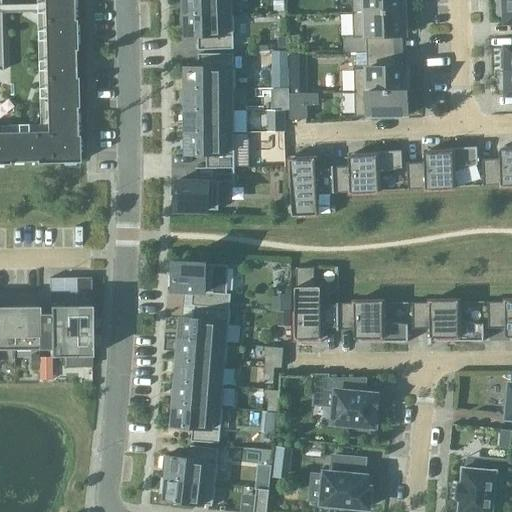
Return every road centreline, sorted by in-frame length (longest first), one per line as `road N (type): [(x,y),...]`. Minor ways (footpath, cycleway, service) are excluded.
road 1 (residential): [(126,255),(109,511)]
road 2 (residential): [(126,255),(123,0)]
road 3 (residential): [(301,133),(463,124)]
road 4 (residential): [(417,511),(431,363)]
road 5 (residential): [(305,364),(431,363)]
road 6 (residential): [(463,124),(459,0)]
